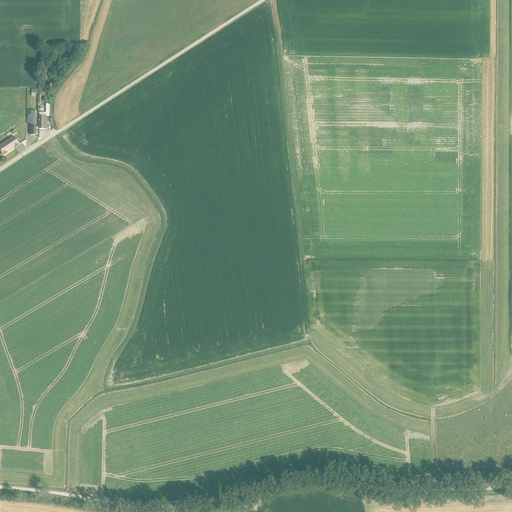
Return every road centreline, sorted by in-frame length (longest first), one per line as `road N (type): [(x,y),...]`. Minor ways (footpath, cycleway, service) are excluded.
road 1 (track): [(436,485),(432,416),(471,407),(500,387),(500,0)]
road 2 (unclassified): [(511,485),(398,492),(308,478),(162,507),(0,487)]
road 3 (track): [(489,396),(491,58)]
road 4 (unclassified): [(0,169),(263,0)]
